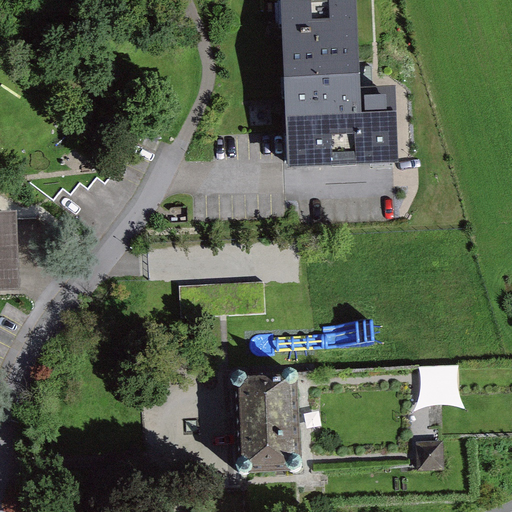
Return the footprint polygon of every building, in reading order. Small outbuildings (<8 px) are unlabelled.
[(353,0),(284,3),(292,174),(396,169),(393,124),(359,126),(353,0)] [(0,295),(17,295),(15,227),(0,227),(0,295)] [(263,285),(179,289),(181,321),(265,317),(263,285)] [(301,365),(230,370),(238,472),(309,467),(301,365)] [(443,443),(416,445),(417,475),(445,474),(443,443)]
